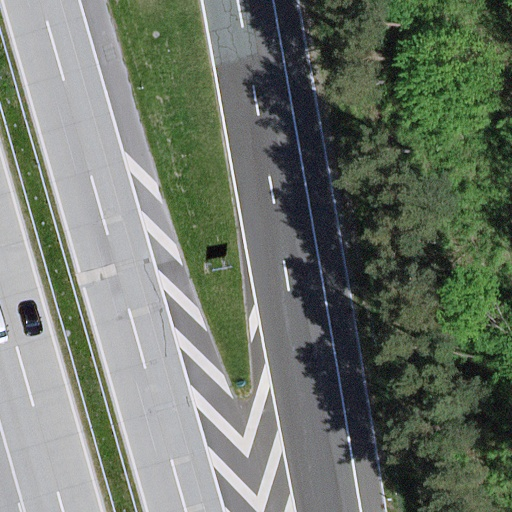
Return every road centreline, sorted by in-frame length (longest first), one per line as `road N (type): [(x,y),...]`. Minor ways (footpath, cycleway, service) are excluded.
road 1 (motorway): [(181,511),(35,0)]
road 2 (motorway): [(315,511),(225,0)]
road 3 (motorway): [(0,304),(58,511)]
